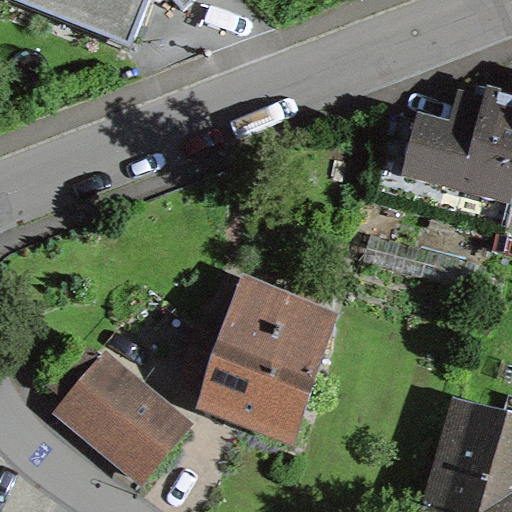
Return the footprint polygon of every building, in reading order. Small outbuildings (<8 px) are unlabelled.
[(34,0),(136,40),(151,0),(34,0)] [(174,0),(185,11),(196,0),(174,0)] [(511,201),(511,101),(491,96),(489,102),(460,95),(451,131),(420,123),(407,175),(511,201)] [(338,321),(245,283),(200,407),(295,442),(338,321)] [(88,438),(135,382),(106,358),(59,414),(88,438)] [(189,428),(135,382),(88,438),(142,484),(189,428)] [(511,511),(511,418),(461,404),(429,511),(511,511)]
